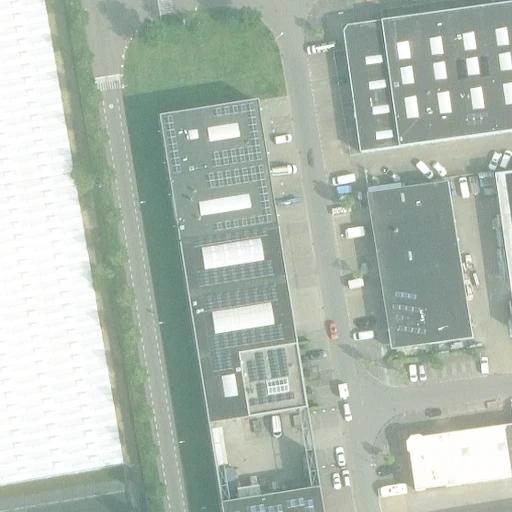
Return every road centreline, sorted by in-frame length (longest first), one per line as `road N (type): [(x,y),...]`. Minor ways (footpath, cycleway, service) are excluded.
road 1 (tertiary): [(95,10),(178,511)]
road 2 (unclassified): [(355,415),(284,0)]
road 3 (unclassified): [(355,415),(511,391)]
